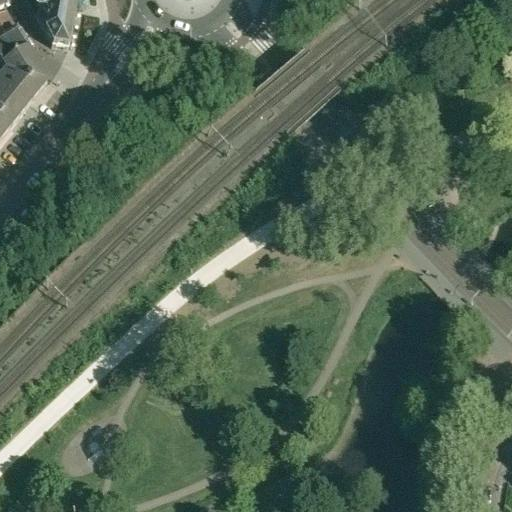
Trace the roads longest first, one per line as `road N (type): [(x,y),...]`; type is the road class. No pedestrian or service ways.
road 1 (tertiary): [(511,326),(221,14)]
road 2 (tertiary): [(0,214),(93,101)]
road 3 (residential): [(9,0),(37,52),(93,101)]
